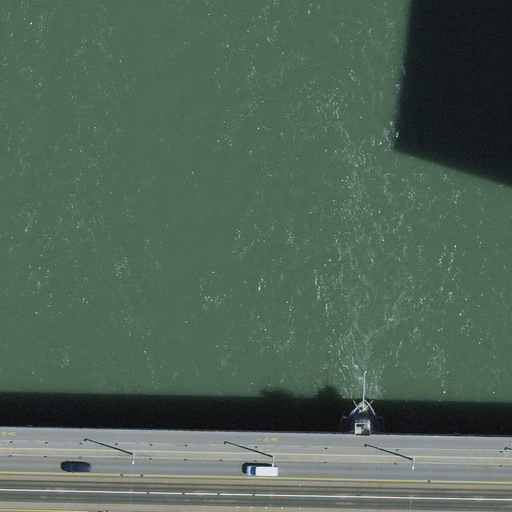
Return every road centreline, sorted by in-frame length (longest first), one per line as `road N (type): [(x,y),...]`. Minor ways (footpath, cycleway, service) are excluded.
road 1 (motorway): [(511,466),(0,456)]
road 2 (primary): [(511,463),(0,454)]
road 3 (primary): [(0,509),(155,511)]
